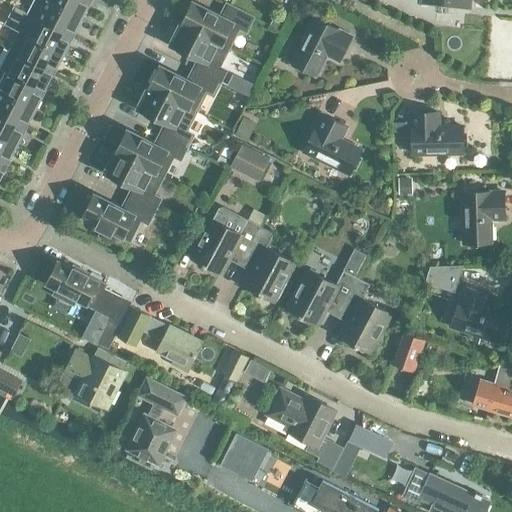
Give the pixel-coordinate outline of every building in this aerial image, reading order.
[(47,0),(36,0),(30,14),(71,35),(76,26),(78,27),(82,18),(47,0)] [(47,0),(82,18),(87,9),(85,8),(88,0),(47,0)] [(421,0),(421,3),(470,8),(471,0),(421,0)] [(223,17),(196,3),(185,24),(183,23),(230,48),(241,28),(248,32),(254,19),(229,5),(223,17)] [(15,7),(6,25),(20,32),(64,55),(68,46),(66,45),(71,35),(30,14),(15,7)] [(339,60),(352,36),(316,18),(292,62),(315,75),(326,54),(339,60)] [(221,84),(227,72),(220,68),(230,48),(183,23),(172,45),(201,60),(195,71),(221,84)] [(11,50),(52,72),(57,62),(59,63),(64,55),(20,32),(20,33),(11,50)] [(11,50),(2,69),(45,91),(50,82),(47,81),(52,72),(11,50)] [(190,81),(162,67),(152,87),(150,86),(149,87),(197,112),(207,92),(214,96),(221,84),(195,71),(190,81)] [(0,90),(36,109),(40,100),(38,99),(42,90),(45,92),(45,91),(2,69),(9,73),(0,89),(0,90)] [(187,148),(193,136),(186,132),(197,112),(149,87),(138,109),(168,124),(162,135),(187,148)] [(0,90),(0,113),(24,126),(29,117),(31,118),(36,109),(0,90)] [(440,126),(440,111),(414,111),(414,153),(464,152),(464,125),(440,126)] [(0,113),(0,136),(17,145),(22,137),(19,135),(24,126),(0,113)] [(349,173),(361,149),(340,138),(347,126),(322,113),(303,150),(349,173)] [(247,143),(257,123),(244,117),(234,137),(247,143)] [(394,138),(408,137),(408,123),(393,123),(394,138)] [(156,145),(129,131),(118,151),(116,150),(116,151),(164,176),(174,156),(181,160),(187,148),(162,135),(156,145)] [(0,159),(6,162),(10,153),(13,154),(17,145),(0,136),(0,159)] [(259,181),(271,159),(243,145),(231,167),(259,181)] [(154,212),(160,200),(153,196),(164,176),(116,151),(105,172),(134,188),(129,199),(154,212)] [(399,194),(410,194),(409,178),(399,178),(399,194)] [(465,243),(492,242),(491,219),(506,219),(505,191),(464,192),(465,243)] [(123,209),(96,195),(84,217),(99,224),(98,227),(111,234),(112,231),(123,237),(129,240),(135,229),(136,229),(141,220),(148,224),(154,212),(129,199),(123,209)] [(260,226),(223,206),(218,207),(213,218),(192,257),(203,263),(203,264),(206,266),(207,265),(221,273),(233,250),(245,257),(260,226)] [(273,300),(293,262),(266,247),(274,233),(260,226),(245,257),(257,263),(245,285),(259,293),(258,294),(262,296),(262,295),(273,300)] [(59,262),(48,284),(59,289),(56,294),(74,304),(77,298),(94,307),(112,316),(109,321),(120,327),(121,327),(123,322),(132,303),(104,289),(105,285),(88,276),(89,274),(75,267),(74,269),(59,262)] [(347,265),(344,270),(356,277),(359,271),(357,270),(347,265)] [(455,292),(464,265),(431,266),(426,282),(455,292)] [(336,284),(309,270),(289,309),(299,314),(299,316),(302,317),(303,316),(317,324),(329,302),(341,308),(357,277),(356,277),(344,270),(336,284)] [(370,352),(390,313),(363,299),(370,284),(357,277),(341,308),(353,314),(341,337),(355,344),(355,345),(358,347),(359,346),(370,352)] [(500,341),(508,316),(485,309),(490,295),(465,286),(452,325),(500,341)] [(133,307),(118,337),(136,345),(142,333),(144,330),(163,340),(162,343),(158,350),(190,367),(203,342),(171,325),(170,326),(151,317),(151,316),(133,307)] [(109,321),(98,343),(109,349),(120,327),(109,321)] [(415,370),(426,339),(403,331),(392,363),(415,370)] [(237,379),(249,356),(235,349),(223,372),(237,379)] [(77,350),(66,373),(82,381),(73,398),(95,409),(98,402),(109,408),(127,372),(94,356),(93,357),(89,355),(77,350)] [(0,387),(15,396),(22,382),(0,370),(0,356),(2,353),(0,352),(0,387)] [(511,366),(500,363),(495,381),(498,382),(497,383),(481,378),(474,400),(491,405),(490,407),(511,413),(511,366)] [(147,377),(138,395),(179,415),(188,398),(147,377)] [(304,401),(281,389),(268,414),(291,425),(288,431),(311,442),(307,449),(321,456),(329,440),(322,436),(335,410),(307,395),(304,401)] [(145,413),(127,449),(135,453),(132,457),(150,466),(152,462),(160,465),(177,429),(145,413)] [(393,441),(356,425),(349,440),(385,457),(393,441)] [(268,449),(237,433),(221,465),(253,481),(268,449)] [(321,456),(319,461),(333,468),(343,447),(329,440),(321,456)] [(415,467),(402,496),(418,504),(421,498),(432,503),(429,511),(428,511),(485,511),(490,501),(489,501),(481,497),(483,495),(477,492),(477,493),(476,495),(432,475),(415,467)] [(289,502),(288,504),(304,511),(377,511),(380,509),(324,479),(320,487),(307,481),(308,480),(306,479),(293,504),(289,502)]
